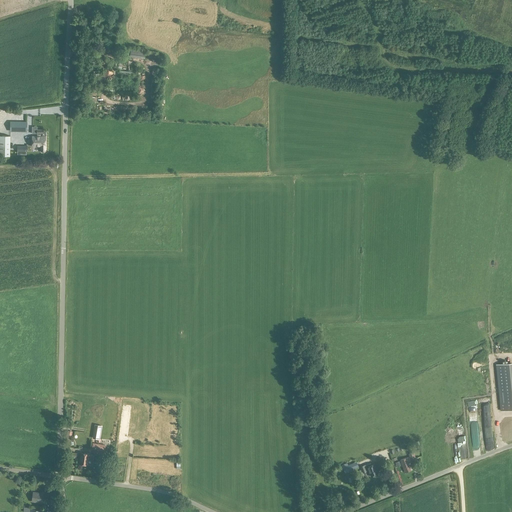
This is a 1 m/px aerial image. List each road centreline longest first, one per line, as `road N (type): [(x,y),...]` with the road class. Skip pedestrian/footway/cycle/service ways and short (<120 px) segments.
road 1 (unclassified): [(60,476),(71,0)]
road 2 (unclassified): [(344,511),(511,445)]
road 3 (unclassified): [(60,476),(166,492),(213,511)]
